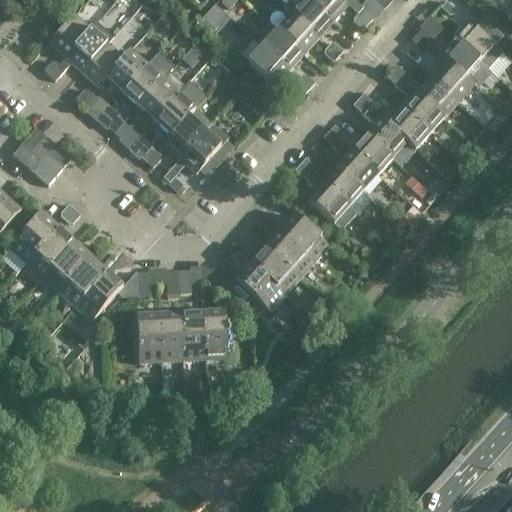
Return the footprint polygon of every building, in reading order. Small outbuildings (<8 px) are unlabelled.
[(305,0),(304,0),(290,15),(317,40),(332,23),(305,0)] [(346,7),(338,0),(305,0),(332,23),(346,7)] [(452,16),(456,13),(445,3),(439,9),(447,16),(452,16)] [(73,19),(78,23),(84,17),(79,12),(73,19)] [(367,26),(372,20),(363,12),(358,12),(355,16),(367,26)] [(290,15),(276,32),(302,56),(317,40),(290,15)] [(367,26),(355,16),(352,19),(352,24),(361,32),(367,26)] [(72,18),(48,45),(65,60),(89,33),(78,23),(73,19),(72,18)] [(466,22),(451,39),(479,63),(494,46),(466,22)] [(81,74),(105,48),(112,40),(96,25),(89,33),(65,60),(81,74)] [(426,46),(429,42),(429,38),(421,30),(415,36),(426,46)] [(276,32),(263,46),(257,41),(255,43),(288,72),(302,56),(276,32)] [(426,46),(415,36),(410,42),(418,50),(423,49),(426,46)] [(479,63),(451,39),(437,55),(473,87),(477,90),(491,74),(479,63)] [(288,72),(255,43),(253,46),(258,51),(246,65),(273,89),(288,72)] [(337,58),(342,52),(334,45),(329,45),(326,48),(337,58)] [(105,48),(81,74),(97,89),(129,54),(128,53),(121,62),(105,48)] [(337,58),(326,48),(323,52),(323,56),(332,64),(337,58)] [(129,54),(97,89),(98,89),(105,81),(121,95),(145,68),(129,54)] [(473,87),(437,55),(436,56),(445,64),(431,79),(458,103),(473,87)] [(145,68),(121,95),(137,110),(169,74),(172,71),(156,57),(145,68)] [(49,78),(59,67),(55,64),(51,64),(43,73),(49,78)] [(458,103),(431,79),(422,90),(395,66),(390,72),(401,82),(417,95),(443,119),(458,103)] [(55,83),(63,75),(62,70),(59,67),(49,78),(55,83)] [(401,82),(390,72),(385,78),(393,86),(398,86),(401,82)] [(154,124),(185,89),(169,74),(137,110),(154,124)] [(308,90),(313,84),(305,77),(300,77),(297,80),(308,90)] [(308,90),(297,80),(294,84),(294,88),(303,96),(308,90)] [(185,89),(154,124),(169,138),(162,147),(204,100),(188,85),(185,89)] [(81,107),(91,96),(87,93),(83,93),(75,102),(81,107)] [(368,111),(371,108),(370,102),(362,95),(357,101),(368,111)] [(443,119),(417,95),(402,112),(429,136),(443,119)] [(87,112),(95,104),(95,99),(91,96),(81,107),(87,112)] [(178,162),(207,129),(210,126),(195,112),(205,101),(204,100),(162,147),(178,162)] [(368,111),(357,101),(352,107),(361,115),(365,114),(368,111)] [(429,136),(402,112),(388,128),(379,120),(414,152),(429,136)] [(414,152),(379,120),(364,137),(391,161),(405,145),(414,153),(414,152)] [(114,136),(124,125),(120,122),(116,122),(108,131),(114,136)] [(119,141),(127,133),(127,128),(124,125),(114,136),(119,141)] [(333,128),(328,134),(339,143),(342,140),(342,136),(333,128)] [(20,148),(29,155),(45,137),(36,129),(20,148)] [(207,129),(178,162),(195,177),(219,150),(206,138),(210,132),(207,129)] [(350,153),(339,143),(328,134),(323,140),(338,154),(330,164),(362,193),(377,177),(350,153)] [(29,155),(38,163),(46,154),(54,145),(45,137),(29,155)] [(391,161),(364,137),(350,153),(377,177),(391,161)] [(54,145),(46,154),(64,170),(72,161),(54,145)] [(20,148),(12,157),(30,172),(38,163),(20,148)] [(146,165),(156,154),(152,151),(148,151),(140,160),(146,165)] [(46,154),(38,163),(56,179),(64,170),(46,154)] [(152,171),(160,162),(159,157),(156,154),(146,165),(152,171)] [(362,193),(330,164),(321,174),(305,160),(299,166),(310,176),(321,185),(348,209),(362,193)] [(30,172),(48,188),(56,179),(38,163),(30,172)] [(310,176),(299,166),(294,172),(303,180),(307,180),(310,176)] [(176,177),(176,172),(172,169),(162,180),(168,185),(176,177)] [(348,209),(321,185),(306,202),(333,226),(348,209)] [(3,199),(0,203),(0,237),(20,215),(3,199)] [(65,223),(74,212),(68,206),(61,214),(61,219),(65,223)] [(72,226),(80,217),(74,212),(65,223),(68,226),(72,226)] [(9,250),(26,266),(57,230),(41,215),(9,250)] [(293,217),(278,234),(313,265),(328,249),(293,217)] [(57,230),(26,266),(42,280),(73,245),(57,230)] [(313,265),(278,234),(263,250),(299,282),(313,265)] [(73,245),(42,280),(58,295),(90,259),(73,245)] [(299,282),(263,250),(249,266),(284,298),(299,282)] [(90,259),(58,295),(74,309),(106,274),(90,259)] [(284,298),(249,266),(234,283),(220,271),(221,294),(230,294),(246,309),(254,301),(269,315),(284,298)] [(220,271),(207,271),(208,295),(221,294),(220,271)] [(179,296),(177,272),(165,273),(167,297),(179,296)] [(191,296),(190,272),(177,272),(179,296),(191,296)] [(106,274),(74,309),(91,324),(117,295),(123,300),(137,299),(134,275),(123,289),(106,274)] [(148,274),(134,275),(137,299),(149,298),(148,274)] [(224,314),(201,315),(204,362),(226,361),(224,314)] [(201,315),(180,316),(182,363),(204,362),(201,315)] [(180,316),(158,317),(160,364),(182,363),(180,316)] [(138,365),(160,364),(158,317),(135,318),(138,365)]
